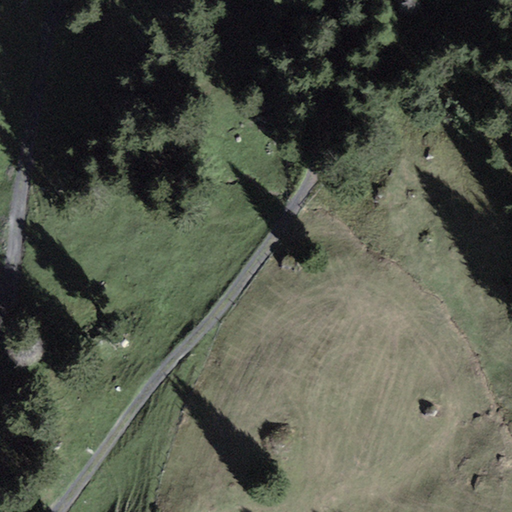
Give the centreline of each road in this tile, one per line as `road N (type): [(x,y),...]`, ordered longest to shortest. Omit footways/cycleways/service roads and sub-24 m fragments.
road 1 (track): [(382,0),(339,52),(308,182),(257,260),(58,511)]
road 2 (track): [(0,312),(40,73),(63,0)]
